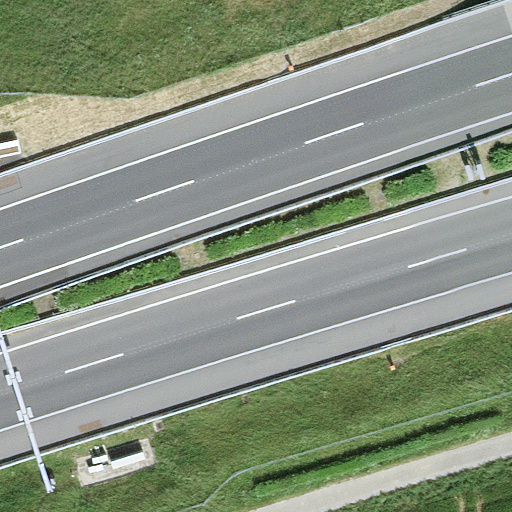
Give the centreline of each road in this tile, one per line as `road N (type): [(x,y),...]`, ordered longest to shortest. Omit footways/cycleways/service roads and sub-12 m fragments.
road 1 (motorway): [(511,74),(0,248)]
road 2 (motorway): [(0,394),(511,236)]
road 3 (track): [(511,445),(285,511)]
